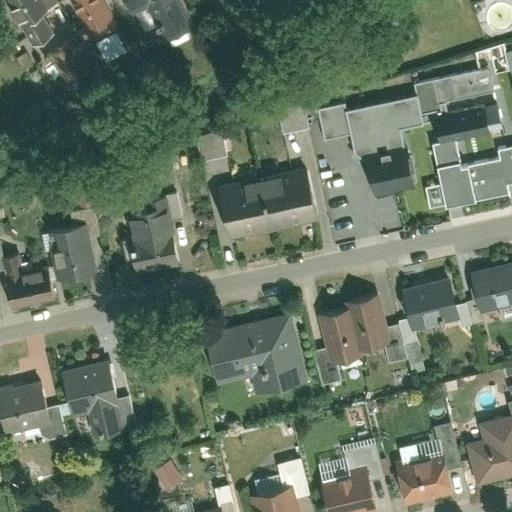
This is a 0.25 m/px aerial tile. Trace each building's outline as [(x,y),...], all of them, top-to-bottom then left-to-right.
[(54,0),(8,0),(33,45),(68,26),(54,0)] [(108,0),(69,0),(86,31),(116,16),(108,0)] [(183,0),(128,0),(134,10),(148,3),(166,39),(195,24),(183,0)] [(353,88),(356,103),(406,92),(402,77),(353,88)] [(306,99),(280,107),(287,131),(313,124),(306,99)] [(488,100),(435,112),(442,143),(495,131),(488,100)] [(202,156),(227,155),(228,174),(233,173),(231,130),(201,131),(202,156)] [(369,151),(378,191),(418,182),(409,142),(369,151)] [(222,190),(233,235),(255,230),(300,220),(322,215),(312,170),(222,190)] [(67,181),(69,197),(80,195),(82,205),(95,203),(91,177),(67,181)] [(143,274),(183,265),(168,202),(129,211),(143,274)] [(85,222),(50,230),(66,298),(100,290),(85,222)] [(2,258),(14,310),(60,299),(52,263),(24,269),(20,254),(2,258)] [(511,260),(473,269),(482,309),(511,302),(511,260)] [(453,275),(407,286),(417,327),(463,317),(453,275)] [(376,293),(347,299),(349,306),(358,348),(387,341),(376,293)] [(349,306),(320,312),(330,361),(359,354),(358,348),(349,306)] [(306,382),(291,315),(207,333),(218,382),(252,375),(256,393),(306,382)] [(125,430),(110,362),(62,373),(71,415),(90,411),(96,437),(125,430)] [(52,422),(43,379),(0,388),(0,419),(3,433),(52,422)] [(467,442),(477,484),(511,475),(511,413),(480,422),(484,438),(467,442)] [(398,464),(408,504),(459,492),(449,451),(398,464)] [(167,488),(184,478),(173,457),(155,468),(167,488)] [(324,479),(331,511),(370,511),(381,510),(371,468),(324,479)] [(220,498),(235,495),(233,482),(217,484),(220,498)] [(302,511),(295,482),(250,492),(254,511),(302,511)]
